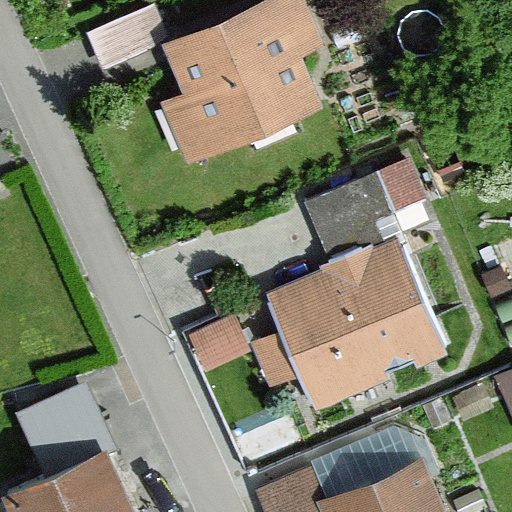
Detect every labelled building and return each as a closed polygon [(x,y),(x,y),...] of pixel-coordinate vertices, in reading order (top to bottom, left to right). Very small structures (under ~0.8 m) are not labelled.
[(117,0),(90,9),(103,48),(170,26),(161,0),(117,0)] [(300,0),(269,0),(158,46),(181,101),(164,108),(188,166),(319,112),(298,59),(321,50),(300,0)] [(394,244),(264,297),(280,335),(257,344),(274,386),(296,377),(312,414),(442,361),(394,244)] [(214,353),(253,328),(231,295),(192,321),(214,353)] [(511,374),(498,380),(511,414),(511,374)] [(17,432),(38,476),(0,493),(0,511),(133,511),(80,402),(17,432)] [(436,511),(414,460),(322,499),(310,469),(259,490),(267,511),(436,511)]
